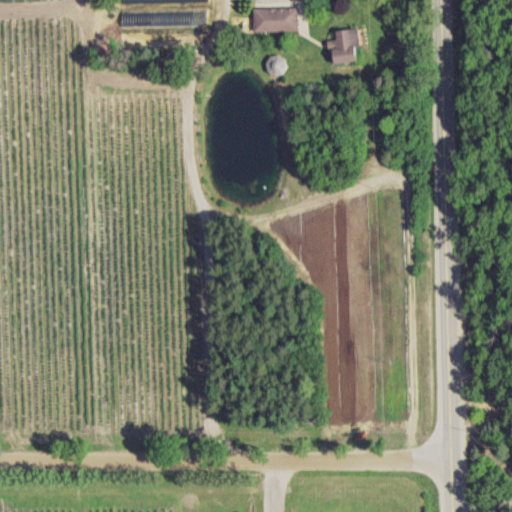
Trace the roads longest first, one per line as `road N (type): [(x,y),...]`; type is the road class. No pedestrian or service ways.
road 1 (tertiary): [(454,511),(443,0)]
road 2 (residential): [(0,464),(453,462)]
